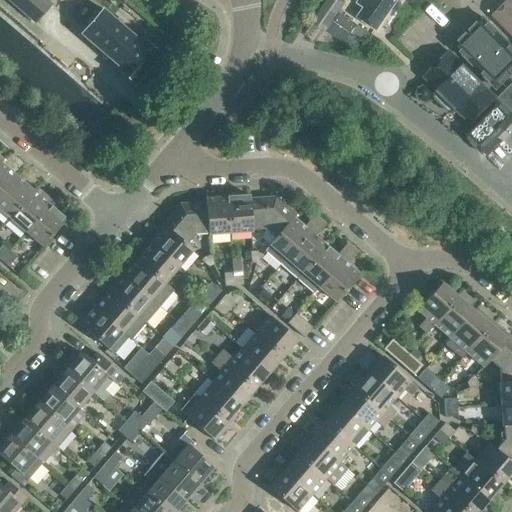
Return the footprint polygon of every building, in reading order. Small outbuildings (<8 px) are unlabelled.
[(10,0),(35,21),(51,3),(47,0),(10,0)] [(337,0),(327,0),(312,21),(326,31),(353,50),(356,52),(360,46),(362,48),(371,35),(359,26),(354,23),(339,13),(344,5),(337,0)] [(380,34),(403,0),(361,0),(359,3),(368,10),(360,20),(380,34)] [(511,6),(498,20),(511,34),(511,6)] [(160,55),(144,41),(143,43),(102,9),(80,34),(120,69),(119,71),(134,84),(160,55)] [(511,84),(511,45),(488,21),(467,42),(510,86),(511,85),(511,84)] [(453,54),(428,80),(471,122),(495,96),(453,54)] [(510,86),(498,98),(511,111),(511,85),(510,86)] [(482,152),(511,122),(511,113),(497,99),(463,133),(482,152)] [(0,195),(16,177),(0,163),(0,162),(0,195)] [(0,195),(0,210),(9,218),(32,191),(16,177),(0,195)] [(39,196),(32,191),(9,218),(16,224),(13,227),(22,235),(25,232),(49,205),(51,202),(42,194),(39,196)] [(252,231),(252,230),(251,230),(249,199),(249,195),(227,197),(229,233),(252,231)] [(207,234),(229,233),(227,197),(205,199),(205,203),(205,202),(207,234)] [(268,245),(274,238),(275,238),(292,217),(293,218),(295,215),(275,197),(249,199),(251,230),(252,230),(264,229),(261,239),(268,245)] [(161,225),(164,227),(165,227),(186,245),(186,244),(194,234),(207,234),(205,202),(205,203),(179,204),(161,225)] [(66,219),(49,205),(25,232),(42,247),(66,219)] [(280,265),(319,220),(314,215),(303,227),(293,218),(292,217),(275,238),(274,238),(268,245),(263,251),(280,265)] [(324,224),(319,220),(280,265),(296,279),(302,273),(325,246),(314,236),(324,224)] [(192,250),(186,244),(186,245),(165,227),(164,227),(151,243),(178,267),(192,250)] [(151,243),(137,260),(164,283),(178,267),(151,243)] [(336,255),(325,246),(302,273),(296,279),(313,293),(318,287),(352,248),(346,243),(336,255)] [(0,260),(1,261),(9,251),(2,245),(0,247),(0,260)] [(357,252),(352,248),(318,287),(335,301),(358,274),(347,264),(357,252)] [(7,267),(16,257),(9,251),(1,261),(7,267)] [(256,264),(263,256),(260,254),(253,252),(250,252),(251,262),(256,264)] [(208,267),(213,265),(212,255),(209,255),(202,258),(200,261),(208,267)] [(137,260),(122,276),(150,300),(159,307),(173,291),(164,283),(137,260)] [(234,286),(243,285),(242,272),(233,273),(234,286)] [(225,286),(234,286),(233,273),(224,273),(225,286)] [(122,276),(108,292),(136,316),(145,324),(159,307),(150,300),(122,276)] [(214,298),(220,291),(210,283),(204,289),(214,298)] [(417,310),(426,318),(419,326),(427,333),(434,325),(457,297),(441,283),(433,292),(424,284),(409,301),(418,309),(417,310)] [(208,305),(214,298),(204,289),(199,296),(208,305)] [(271,296),(262,289),(256,296),(265,303),(271,296)] [(108,292),(94,309),(122,332),(136,316),(108,292)] [(229,310),(234,303),(225,295),(219,302),(229,310)] [(473,311),(457,297),(434,325),(450,338),(450,339),(474,311),(473,311)] [(223,317),(229,310),(219,302),(213,309),(223,317)] [(467,353),(490,326),(483,320),(486,317),(476,308),(473,311),(474,311),(450,339),(450,338),(445,344),(462,359),(467,353)] [(127,337),(122,332),(94,309),(80,325),(107,349),(113,354),(127,337)] [(304,338),(312,328),(295,313),(287,323),(304,338)] [(186,331),(192,324),(182,315),(176,322),(186,331)] [(297,340),(269,316),(255,333),(282,356),(297,340)] [(180,338),(186,331),(176,322),(170,329),(180,338)] [(497,332),(490,326),(467,353),(483,367),(489,361),(489,360),(506,340),(506,339),(508,336),(509,336),(500,329),(497,332)] [(282,356),(255,333),(241,349),(268,373),(282,356)] [(489,360),(489,361),(500,368),(500,382),(500,383),(511,381),(511,339),(508,336),(506,339),(506,340),(489,360)] [(407,370),(415,360),(392,339),(383,349),(407,370)] [(158,363),(164,356),(154,348),(148,355),(158,363)] [(268,373),(241,349),(233,359),(222,350),(216,357),(254,389),(268,373)] [(66,370),(92,392),(102,401),(108,394),(104,391),(120,374),(96,353),(89,360),(80,352),(74,360),(71,357),(63,367),(66,370)] [(152,370),(158,363),(148,355),(142,362),(130,376),(140,384),(152,370)] [(254,389),(216,357),(210,363),(221,372),(213,382),(240,406),(254,389)] [(382,357),(368,373),(395,397),(403,388),(410,395),(417,387),(382,357)] [(168,360),(163,367),(172,375),(178,368),(168,360)] [(413,375),(422,365),(415,360),(407,370),(413,375)] [(432,392),(441,382),(425,368),(416,379),(432,392)] [(52,386),(78,409),(92,392),(66,370),(52,386)] [(388,405),(395,397),(368,373),(354,390),(388,419),(395,411),(388,405)] [(468,388),(478,387),(478,384),(475,377),(472,375),(466,383),(468,388)] [(511,381),(500,383),(500,382),(499,382),(500,404),(511,403),(511,381)] [(165,412),(173,402),(150,382),(141,392),(153,402),(161,409),(165,412)] [(240,406),(213,382),(198,398),(226,422),(240,406)] [(439,398),(448,388),(441,382),(432,392),(439,398)] [(78,409),(52,386),(37,402),(64,425),(70,430),(84,414),(78,409)] [(354,390),(340,406),(367,430),(374,421),(381,427),(388,419),(354,390)] [(194,394),(179,411),(214,441),(223,431),(220,429),(226,422),(198,398),(194,394)] [(444,408),(457,407),(456,398),(443,399),(444,408)] [(50,441),(56,446),(70,430),(64,425),(37,402),(23,419),(50,441)] [(141,417),(132,427),(139,432),(147,423),(148,424),(161,409),(153,402),(141,417)] [(511,403),(500,404),(502,426),(503,426),(511,424),(511,403)] [(340,406),(326,422),(353,446),(367,430),(340,406)] [(444,417),(457,416),(457,407),(444,408),(444,417)] [(132,427),(141,417),(134,411),(126,421),(132,427)] [(433,429),(439,422),(429,413),(423,420),(433,429)] [(9,435),(36,458),(41,462),(48,455),(49,456),(53,455),(58,449),(56,446),(50,441),(23,419),(17,426),(14,423),(6,432),(9,435)] [(419,445),(433,429),(423,420),(408,437),(419,445)] [(124,436),(132,427),(126,421),(117,431),(124,436)] [(312,439),(339,462),(353,446),(326,422),(312,438),(312,439)] [(449,438),(455,431),(445,422),(439,429),(449,438)] [(511,464),(511,424),(503,426),(504,439),(495,449),(495,450),(511,464)] [(469,431),(477,438),(479,435),(481,428),(481,425),(471,426),(469,431)] [(131,442),(139,432),(132,427),(124,436),(131,442)] [(443,445),(449,438),(439,429),(433,436),(443,445)] [(165,455),(199,484),(213,467),(190,447),(195,441),(184,432),(165,455)] [(36,458),(9,435),(0,445),(0,456),(15,469),(10,475),(19,483),(24,477),(27,480),(42,463),(41,462),(36,458)] [(303,448),(297,455),(325,479),(332,485),(346,469),(338,463),(339,462),(312,439),(312,438),(309,436),(300,446),(303,448)] [(405,462),(419,445),(408,437),(394,453),(405,462)] [(102,457),(110,448),(103,442),(95,452),(102,457)] [(502,484),(511,471),(511,464),(495,450),(495,449),(489,443),(474,460),(502,484)] [(94,467),(102,457),(95,452),(87,461),(94,467)] [(113,467),(121,458),(115,452),(106,461),(113,467)] [(148,469),(185,500),(199,484),(165,455),(162,453),(148,469)] [(390,478),(405,462),(394,453),(380,469),(390,478)] [(488,500),(502,484),(474,460),(466,454),(452,470),(450,468),(488,500)] [(297,455),(283,471),(311,495),(325,479),(297,455)] [(105,477),(113,467),(106,461),(98,471),(105,477)] [(402,492),(420,471),(410,463),(392,483),(402,492)] [(436,484),(468,511),(477,511),(488,500),(450,468),(436,484)] [(174,511),(185,500),(148,469),(143,475),(147,479),(138,489),(165,511),(174,511)] [(376,494),(390,478),(380,469),(366,486),(376,494)] [(311,495),(283,471),(269,488),(296,511),(311,495)] [(74,490),(82,481),(75,475),(67,484),(74,490)] [(12,511),(26,497),(8,482),(3,488),(0,485),(0,511),(12,511)] [(65,500),(74,490),(67,484),(59,494),(65,500)] [(468,511),(436,484),(430,491),(440,500),(432,510),(433,511),(431,511),(468,511)] [(85,500),(93,490),(87,485),(78,494),(85,500)] [(361,510),(370,501),(376,494),(366,486),(352,502),(361,510)] [(165,511),(138,489),(133,494),(125,496),(120,502),(125,506),(131,511),(165,511)] [(77,510),(85,500),(78,494),(70,504),(77,510)] [(359,511),(361,510),(352,502),(342,511),(359,511)]
